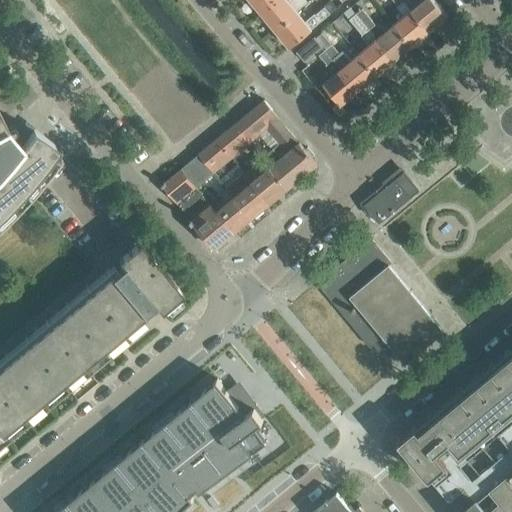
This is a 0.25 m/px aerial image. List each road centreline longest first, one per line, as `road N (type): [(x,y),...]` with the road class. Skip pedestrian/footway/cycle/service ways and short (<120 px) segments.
road 1 (residential): [(226,303),(168,214),(0,13)]
road 2 (residential): [(0,504),(218,320),(226,303)]
road 3 (residential): [(198,0),(357,187)]
road 4 (residential): [(357,187),(511,53)]
road 5 (residential): [(361,450),(511,326)]
road 6 (residential): [(226,303),(357,187)]
